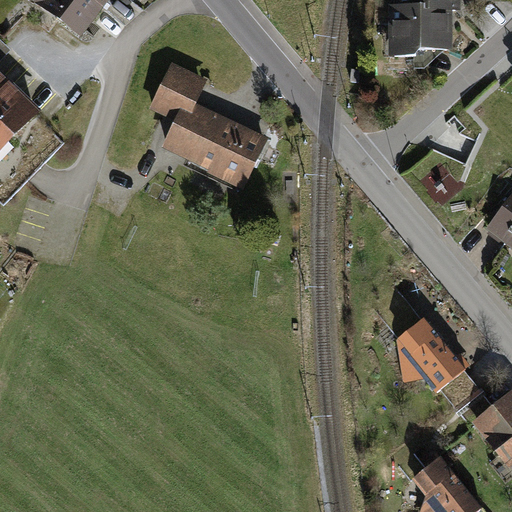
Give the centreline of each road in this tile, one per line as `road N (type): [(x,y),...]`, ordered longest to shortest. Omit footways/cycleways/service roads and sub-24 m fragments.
road 1 (tertiary): [(363,170),(511,346)]
road 2 (tertiary): [(219,0),(363,170)]
road 3 (residential): [(511,36),(363,170)]
